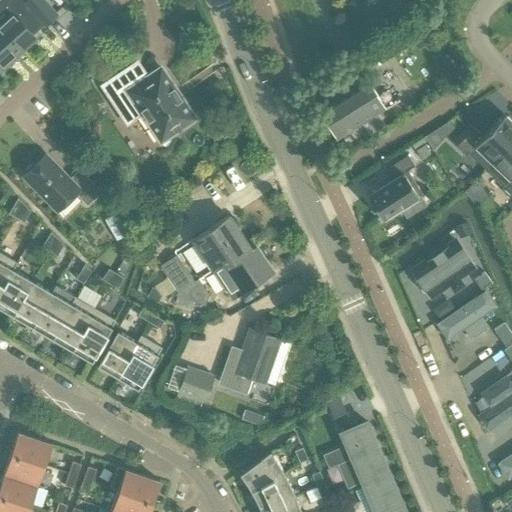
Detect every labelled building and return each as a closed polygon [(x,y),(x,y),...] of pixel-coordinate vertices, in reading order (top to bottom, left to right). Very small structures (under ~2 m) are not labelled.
[(35,39),(30,33),(42,23),(44,25),(56,15),(42,0),(0,0),(0,70),(22,50),(35,39)] [(129,67),(101,86),(126,123),(142,112),(160,139),(192,118),(178,98),(159,70),(139,83),(129,67)] [(384,107),(367,82),(364,77),(316,107),(336,138),(384,107)] [(473,145),(491,162),(511,140),(511,122),(503,114),(482,136),(473,145)] [(449,119),(407,146),(415,159),(457,131),(449,119)] [(473,145),(482,136),(473,127),(455,146),(464,155),(473,145)] [(511,140),(491,162),(509,179),(511,176),(511,140)] [(69,178),(45,154),(34,165),(31,165),(28,166),(26,168),(25,171),(25,174),(22,176),(56,211),(74,193),(86,205),(101,191),(79,168),(69,178)] [(367,190),(406,165),(400,156),(361,180),(367,190)] [(399,174),(388,181),(362,197),(377,221),(414,198),(399,175),(399,174)] [(8,213),(16,217),(23,204),(17,198),(8,213)] [(23,204),(16,217),(23,222),(30,211),(23,204)] [(193,239),(212,268),(228,257),(230,262),(249,249),(227,216),(193,239)] [(455,226),(456,227),(467,253),(477,249),(478,249),(467,222),(465,222),(457,225),(455,226)] [(41,246),(49,251),(56,238),(50,231),(41,246)] [(56,238),(49,251),(56,256),(63,244),(56,238)] [(411,269),(429,296),(448,283),(453,292),(463,285),(457,277),(473,266),(455,240),(411,269)] [(228,257),(212,268),(231,297),(272,270),(255,245),(250,249),(249,249),(230,262),(228,257)] [(0,288),(16,262),(0,252),(0,288)] [(159,266),(177,292),(194,281),(176,255),(159,266)] [(0,308),(3,310),(11,315),(31,280),(13,269),(17,262),(16,262),(0,288),(0,308)] [(84,263),(83,265),(75,279),(83,283),(90,270),(84,263)] [(101,279),(109,284),(115,273),(108,268),(101,279)] [(491,282),(484,272),(473,279),(480,289),(491,282)] [(115,273),(109,284),(116,288),(123,277),(115,273)] [(194,281),(177,292),(174,295),(204,306),(208,294),(197,279),(194,281)] [(23,321),(31,326),(51,292),(31,280),(11,315),(23,321)] [(79,295),(95,304),(100,293),(85,284),(79,295)] [(437,324),(446,338),(462,327),(470,338),(488,326),(480,315),(495,305),(485,291),(437,324)] [(46,335),(51,338),(75,296),(74,296),(70,303),(51,292),(31,326),(46,335)] [(62,345),(70,349),(94,308),(75,296),(51,338),(62,345)] [(94,308),(70,349),(91,361),(115,320),(94,308)] [(137,315),(148,322),(152,314),(142,308),(137,315)] [(152,314),(148,322),(159,328),(163,320),(152,314)] [(493,329),(505,346),(511,340),(511,335),(503,322),(493,329)] [(231,349),(222,373),(219,383),(244,392),(250,377),(263,381),(278,339),(249,329),(241,352),(231,349)] [(111,374),(116,376),(141,335),(140,334),(136,341),(116,330),(96,364),(111,374)] [(141,335),(116,376),(137,388),(161,347),(141,335)] [(511,343),(503,349),(511,363),(511,343)] [(177,392),(203,402),(213,376),(186,366),(177,392)] [(478,415),(488,428),(511,411),(511,387),(505,376),(481,393),(491,406),(478,415)] [(332,413),(342,408),(338,397),(327,402),(332,413)] [(339,432),(362,483),(387,472),(365,421),(339,432)] [(16,431),(9,453),(43,464),(51,443),(16,431)] [(307,459),(302,447),(294,451),(299,462),(307,459)] [(247,486),(250,490),(283,472),(279,465),(275,458),(269,451),(238,473),(245,483),(247,486)] [(9,453),(2,473),(36,485),(43,464),(9,453)] [(511,474),(511,454),(498,464),(507,478),(511,474)] [(72,461),(68,473),(76,476),(80,464),(72,461)] [(87,466),(83,478),(91,481),(95,469),(87,466)] [(159,481),(124,469),(116,466),(109,486),(117,489),(117,490),(151,502),(159,481)] [(310,474),(315,486),(324,482),(319,471),(310,474)] [(257,504),(259,509),(294,494),(291,487),(287,480),(283,472),(250,490),(255,501),(257,504)] [(404,511),(387,472),(362,483),(374,511),(404,511)] [(2,473),(0,479),(0,495),(29,505),(36,485),(2,473)] [(76,476),(68,473),(63,485),(72,488),(76,476)] [(91,481),(83,478),(79,490),(87,493),(91,481)] [(324,482),(315,486),(321,498),(329,494),(324,482)] [(117,490),(110,510),(115,511),(147,511),(151,502),(117,490)] [(300,511),(298,505),(296,498),(294,494),(259,509),(259,511),(300,511)] [(0,495),(0,511),(26,511),(29,505),(0,495)] [(58,502),(54,511),(63,511),(66,505),(58,502)]
